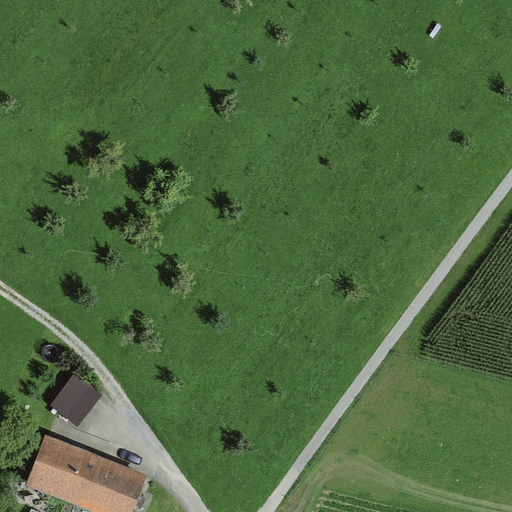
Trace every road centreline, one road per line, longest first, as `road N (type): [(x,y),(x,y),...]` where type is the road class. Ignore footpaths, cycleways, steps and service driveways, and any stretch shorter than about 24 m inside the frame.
road 1 (track): [(267,511),(511,186)]
road 2 (track): [(198,511),(58,332),(0,290)]
